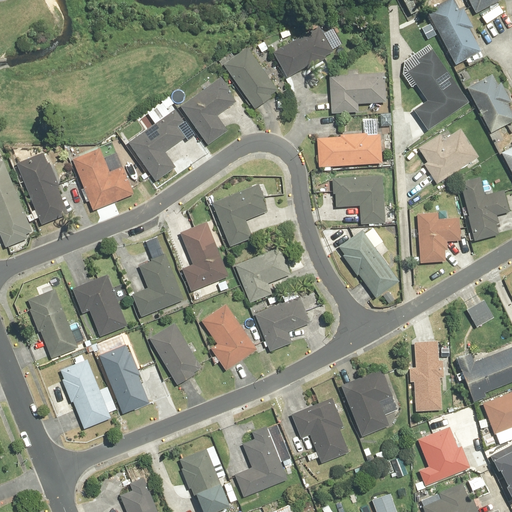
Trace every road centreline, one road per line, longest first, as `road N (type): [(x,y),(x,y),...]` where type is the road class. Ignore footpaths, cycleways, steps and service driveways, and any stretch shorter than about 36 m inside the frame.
road 1 (residential): [(0,264),(143,211),(246,144),(267,140),(290,150),(311,241),(368,331)]
road 2 (residential): [(48,472),(256,389),(368,331)]
road 3 (residential): [(368,331),(511,249)]
road 4 (residential): [(0,353),(48,472)]
